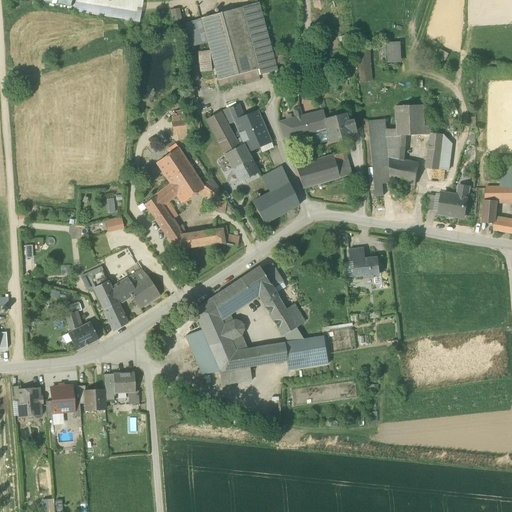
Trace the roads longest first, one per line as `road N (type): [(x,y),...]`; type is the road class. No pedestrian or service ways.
road 1 (residential): [(0,370),(89,360),(321,211),(509,244)]
road 2 (track): [(22,369),(0,26)]
road 3 (track): [(159,511),(141,326)]
road 4 (track): [(146,364),(259,412)]
